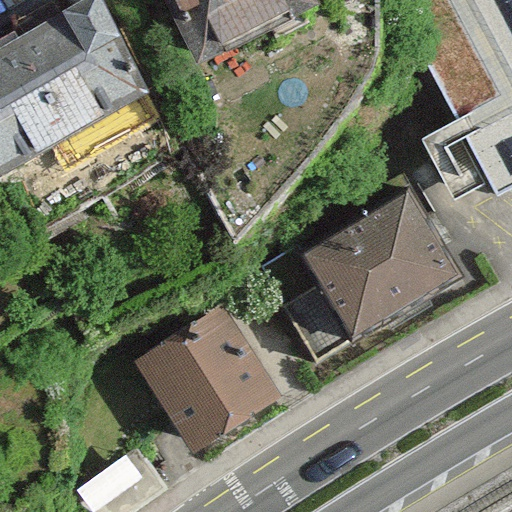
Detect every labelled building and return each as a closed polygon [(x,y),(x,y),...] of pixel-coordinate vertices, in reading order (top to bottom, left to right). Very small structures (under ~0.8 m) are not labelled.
[(99,0),(89,0),(0,55),(0,180),(1,182),(153,88),(99,0)] [(171,0),(202,61),(324,0),(171,0)] [(511,0),(404,0),(466,114),(425,136),(461,202),(497,183),(505,199),(511,195),(511,0)] [(458,275),(409,190),(303,251),(318,276),(280,298),(314,358),(458,275)] [(218,317),(143,365),(191,440),(266,392),(218,317)]
